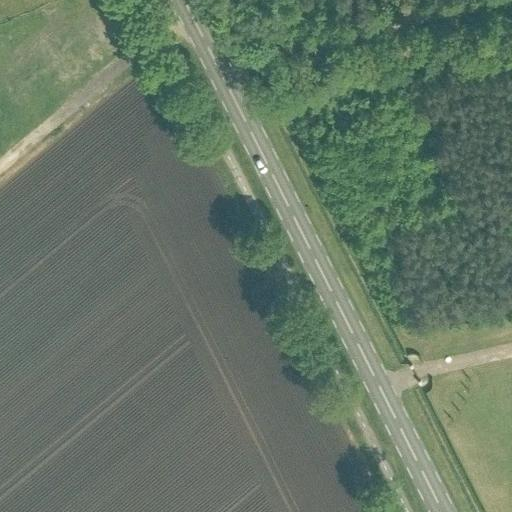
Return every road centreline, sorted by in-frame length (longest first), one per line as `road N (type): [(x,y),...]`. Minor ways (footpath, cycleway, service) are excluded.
road 1 (primary): [(443,511),(186,0)]
road 2 (track): [(486,0),(216,54)]
road 3 (track): [(0,161),(190,9)]
